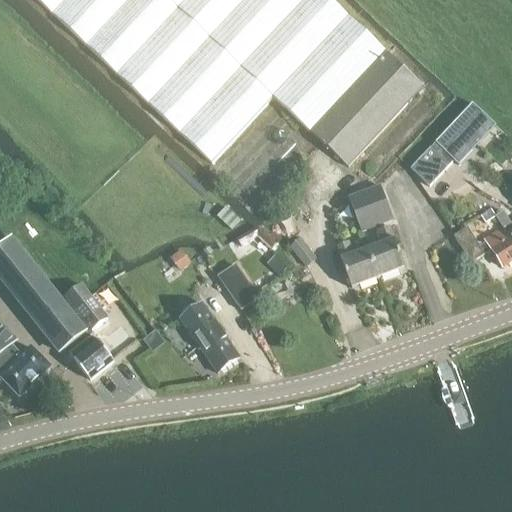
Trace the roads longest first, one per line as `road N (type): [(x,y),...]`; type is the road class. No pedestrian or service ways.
road 1 (tertiary): [(437,343),(264,397),(80,426),(0,449)]
road 2 (unknown): [(381,363),(340,309),(325,270),(318,160)]
road 3 (unknown): [(437,343),(417,250),(384,178)]
road 4 (track): [(0,302),(107,422)]
road 5 (unknown): [(264,397),(201,275)]
